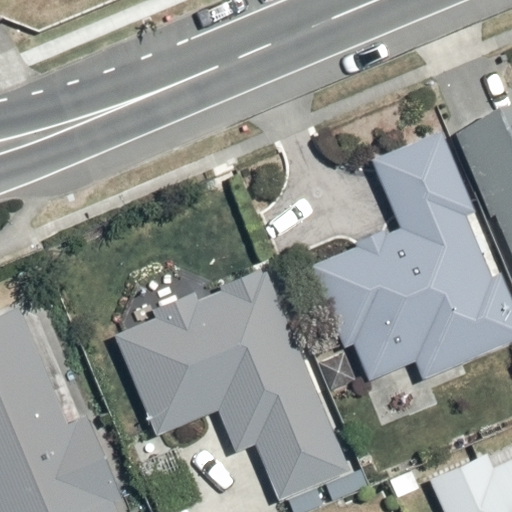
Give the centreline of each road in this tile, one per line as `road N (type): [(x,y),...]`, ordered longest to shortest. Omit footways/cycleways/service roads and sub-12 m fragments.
road 1 (tertiary): [(187,81),(388,0)]
road 2 (tertiary): [(187,81),(57,155),(0,176)]
road 3 (tertiary): [(0,119),(187,81)]
